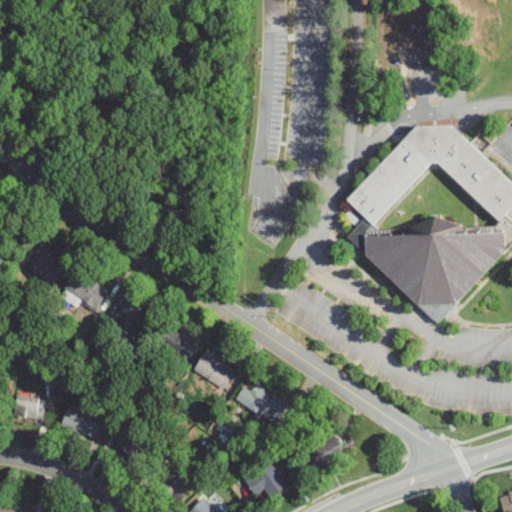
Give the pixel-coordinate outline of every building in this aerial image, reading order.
[(511,189),(429,110),(344,199),(362,217),(360,220),(350,210),(345,215),(356,225),(345,237),(436,323),(511,243),(511,189)] [(27,268),(54,285),(69,262),(42,244),(27,268)] [(0,248),(0,264),(8,256),(0,248)] [(97,310),(108,289),(75,270),(61,296),(77,306),(80,300),(97,310)] [(117,335),(126,343),(134,333),(138,337),(151,320),(126,300),(112,317),(124,327),(117,335)] [(195,341),(167,325),(157,343),(185,358),(195,341)] [(224,389),(236,370),(206,350),(193,369),(224,389)] [(285,407),(248,381),(236,399),(272,425),(285,407)] [(13,415),(43,421),(47,400),(17,394),(13,415)] [(102,418),(69,405),(60,425),(94,439),(102,418)] [(115,448),(141,460),(151,439),(125,427),(115,448)] [(344,457),(337,436),(303,447),(309,468),(344,457)] [(246,481),(261,503),(286,486),(271,463),(246,481)] [(154,480),(178,503),(193,487),(169,464),(154,480)] [(511,511),(511,490),(501,492),(503,511),(511,511)] [(215,511),(203,499),(189,511),(215,511)] [(34,511),(35,509),(0,501),(0,511),(34,511)]
